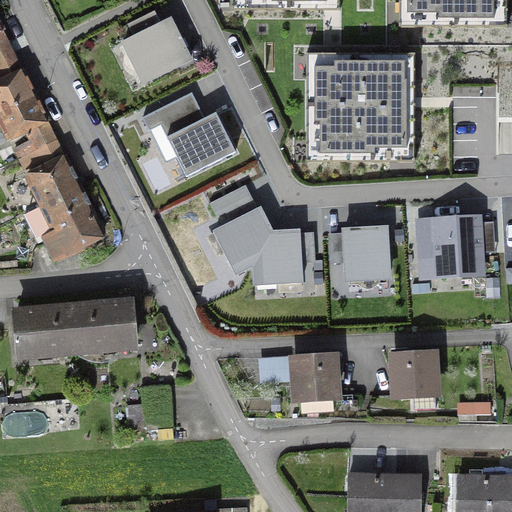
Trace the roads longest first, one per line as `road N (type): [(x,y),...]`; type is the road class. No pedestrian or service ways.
road 1 (residential): [(511,184),(293,198),(177,0)]
road 2 (residential): [(151,266),(22,0)]
road 3 (residential): [(287,511),(243,451),(151,266)]
road 4 (residential): [(151,266),(0,280)]
